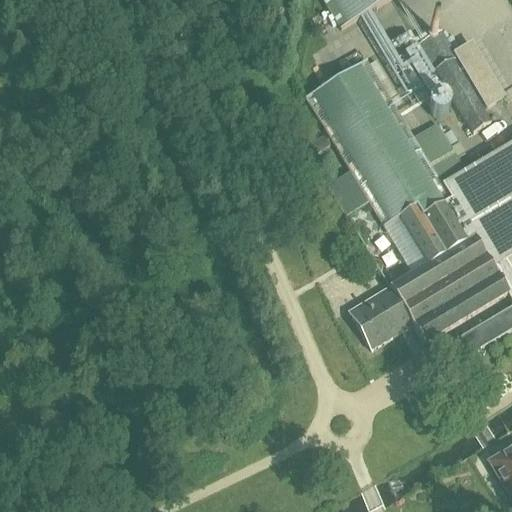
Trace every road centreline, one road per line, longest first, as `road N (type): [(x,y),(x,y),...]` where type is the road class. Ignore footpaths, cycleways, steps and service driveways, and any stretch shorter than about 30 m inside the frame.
road 1 (track): [(161,0),(360,474)]
road 2 (track): [(340,425),(162,511)]
